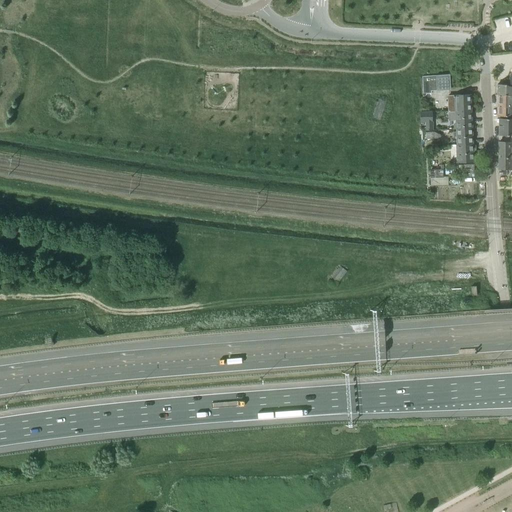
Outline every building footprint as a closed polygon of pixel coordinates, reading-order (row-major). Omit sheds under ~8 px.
[(436,75),(422,76),(423,94),(431,93),(431,91),(437,91),(436,75)] [(511,86),(506,84),(498,84),(498,95),(511,95),(511,86)] [(470,94),(455,94),(455,95),(447,95),(448,111),(471,111),(470,94)] [(511,95),(498,95),(498,105),(503,105),(503,107),(511,107),(511,95)] [(511,107),(503,107),(503,105),(498,105),(497,116),(499,116),(511,116),(511,107)] [(432,111),(420,111),(420,122),(425,121),(426,129),(432,129),(432,121),(432,111)] [(455,111),(454,111),(454,121),(456,120),(456,124),(454,124),(454,129),(456,129),(456,128),(472,127),(471,111),(455,111)] [(511,118),(499,118),(500,135),(511,135),(511,118)] [(472,127),(456,129),(457,131),(453,131),(453,137),(456,136),(457,145),(470,144),(470,148),(473,148),(472,127)] [(511,142),(499,142),(499,169),(511,169),(511,158),(511,147),(511,142)] [(470,144),(457,145),(458,162),(474,161),(473,148),(470,148),(470,144)] [(463,171),(475,169),(473,162),(462,165),(463,171)]
